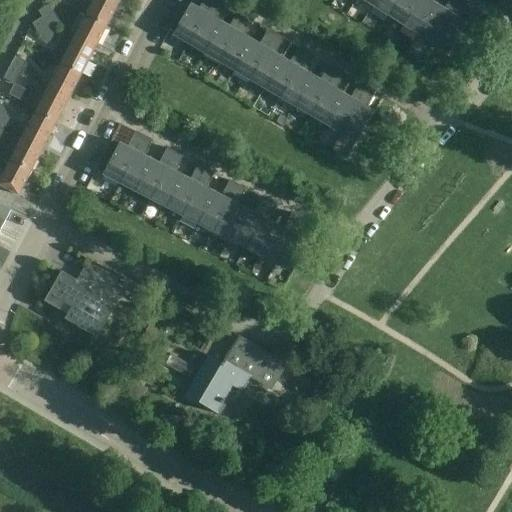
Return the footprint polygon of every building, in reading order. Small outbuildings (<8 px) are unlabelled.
[(115,0),(93,0),(86,16),(106,26),(118,2),(115,0)] [(173,33),(173,34),(188,43),(207,11),(213,0),(203,0),(200,7),(197,11),(189,6),(173,33)] [(213,0),(207,11),(188,43),(204,52),(220,24),(213,20),(215,15),(222,4),(214,0),(213,0)] [(377,0),(374,6),(387,14),(388,15),(398,0),(377,0)] [(398,0),(388,15),(404,25),(419,0),(398,0)] [(419,0),(404,25),(418,34),(435,7),(429,3),(430,0),(419,0)] [(435,7),(418,34),(433,44),(461,0),(460,0),(450,0),(443,12),(436,7),(435,7)] [(461,0),(433,44),(449,54),(466,27),(458,22),(469,5),(461,0)] [(42,17),(52,32),(62,26),(48,5),(38,11),(42,17)] [(220,24),(204,52),(205,53),(219,61),(238,29),(244,17),(237,13),(230,24),(228,28),(220,24)] [(86,16),(73,40),(93,50),(106,26),(86,16)] [(55,39),(52,32),(42,17),(31,24),(45,45),(55,39)] [(238,29),(219,61),(220,61),(235,70),(251,42),(243,38),(246,33),(252,22),(245,17),(244,17),(238,29)] [(251,42),(235,70),(248,78),(250,79),(269,47),(275,35),(274,34),(267,30),(260,42),(258,46),(251,42)] [(169,31),(163,40),(168,43),(173,34),(173,33),(169,31)] [(269,47),(250,79),(264,87),(281,59),(274,55),(276,51),(283,40),(275,35),(269,47)] [(62,61),(60,65),(80,75),(93,50),(73,40),(62,61)] [(281,59),(264,87),(279,96),(280,97),(306,53),(298,48),(288,64),(281,59)] [(306,53),(280,97),(294,105),(295,105),(312,77),(307,74),(316,59),(306,53)] [(8,68),(20,73),(25,62),(14,56),(8,68)] [(48,88),(48,89),(68,99),(68,98),(80,75),(60,65),(48,88)] [(312,77),(295,105),(297,106),(309,114),(311,114),(330,82),(336,71),(335,70),(328,66),(321,77),(319,82),(313,78),(312,77)] [(14,84),(20,73),(8,68),(3,79),(14,84)] [(330,82),(311,114),(325,122),(326,123),(342,95),(335,91),(337,86),(344,75),(336,71),(330,82)] [(219,76),(215,83),(222,87),(226,80),(219,76)] [(342,95),(326,123),(340,131),(341,132),(360,100),(367,88),(366,88),(358,83),(352,95),(349,99),(342,95)] [(360,100),(341,132),(357,141),(373,113),(365,108),(367,104),(374,93),(367,88),(360,100)] [(35,112),(35,114),(55,124),(55,122),(68,99),(48,89),(35,112)] [(0,126),(2,129),(12,123),(0,104),(0,126)] [(35,114),(23,137),(43,146),(55,124),(35,114)] [(276,121),(276,122),(283,126),(283,125),(286,120),(279,116),(276,121)] [(114,153),(103,175),(119,183),(136,149),(142,137),(135,133),(129,145),(127,149),(118,145),(114,153)] [(30,170),(43,146),(23,137),(10,160),(30,170)] [(136,149),(119,183),(120,184),(134,191),(149,161),(143,158),(145,153),(151,142),(143,138),(142,137),(136,149)] [(149,161),(134,191),(136,192),(150,199),(167,165),(173,153),(166,149),(164,153),(158,165),(150,161),(149,161)] [(167,165),(150,199),(166,207),(181,177),(174,174),(182,158),(173,153),(167,165)] [(0,186),(17,195),(30,170),(10,160),(0,180),(0,186)] [(181,177),(166,207),(181,215),(205,169),(197,166),(189,181),(181,177)] [(205,169),(181,215),(198,223),(213,194),(205,190),(213,174),(205,169)] [(213,194),(198,223),(212,231),(230,197),(236,186),(229,182),(223,193),(220,198),(213,194)] [(230,197),(212,231),(229,239),(244,210),(237,206),(239,202),(245,190),(236,186),(230,197)] [(244,210),(229,239),(229,240),(245,248),(262,214),(268,202),(260,198),(254,209),(252,214),(245,210),(244,210)] [(262,214),(245,248),(259,255),(275,225),(268,222),(270,218),(276,206),(268,202),(262,214)] [(0,218),(4,221),(10,210),(0,204),(0,218)] [(275,225),(259,255),(260,256),(274,263),(275,263),(293,229),(299,218),(291,214),(285,226),(283,230),(276,226),(275,225)] [(293,229),(275,263),(292,272),(307,242),(299,238),(301,234),(307,222),(299,218),(293,229)] [(60,272),(43,302),(59,311),(60,310),(67,315),(64,320),(91,335),(93,333),(95,329),(97,326),(98,323),(104,326),(114,308),(114,307),(124,290),(118,287),(84,267),(76,281),(60,272)] [(152,345),(159,332),(149,326),(141,339),(152,345)] [(268,389),(282,364),(252,347),(238,370),(223,361),(221,364),(207,356),(182,398),(197,407),(199,404),(216,415),(232,387),(241,392),(250,378),(268,389)] [(123,387),(113,403),(131,413),(140,397),(123,387)] [(318,472),(329,454),(314,444),(303,462),(318,472)]
